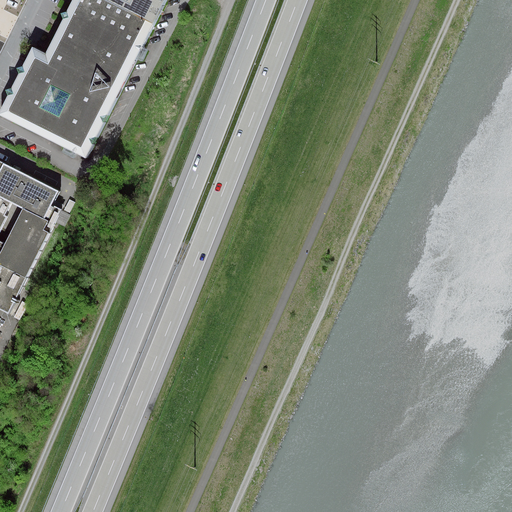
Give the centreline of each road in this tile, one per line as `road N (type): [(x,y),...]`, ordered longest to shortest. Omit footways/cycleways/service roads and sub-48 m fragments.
road 1 (track): [(415,0),(190,511)]
road 2 (track): [(457,0),(232,511)]
road 3 (track): [(229,0),(18,511)]
road 4 (motorway): [(91,511),(299,0)]
road 5 (motorway): [(266,0),(60,511)]
